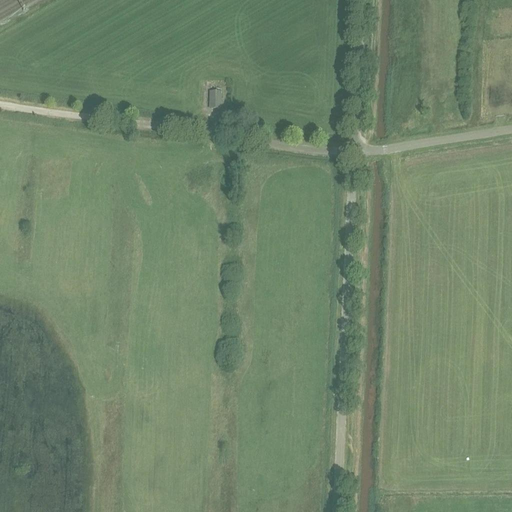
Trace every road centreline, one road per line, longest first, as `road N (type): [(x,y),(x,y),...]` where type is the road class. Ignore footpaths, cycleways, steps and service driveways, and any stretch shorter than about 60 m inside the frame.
road 1 (unclassified): [(337,511),(354,151)]
road 2 (track): [(354,151),(0,105)]
road 3 (unclassified): [(354,151),(511,130)]
road 4 (unclassified): [(354,151),(360,0)]
